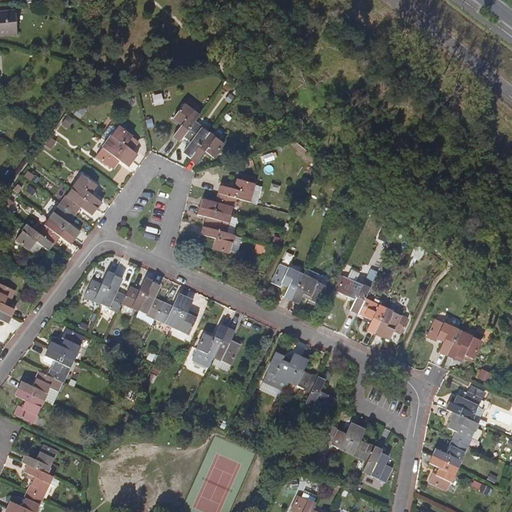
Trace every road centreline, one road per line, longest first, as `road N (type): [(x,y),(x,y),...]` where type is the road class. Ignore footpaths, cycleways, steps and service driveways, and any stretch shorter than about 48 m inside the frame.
road 1 (residential): [(401,511),(419,406),(408,378),(161,260)]
road 2 (residential): [(106,240),(155,164),(182,177),(161,260)]
road 3 (residential): [(106,240),(0,374)]
